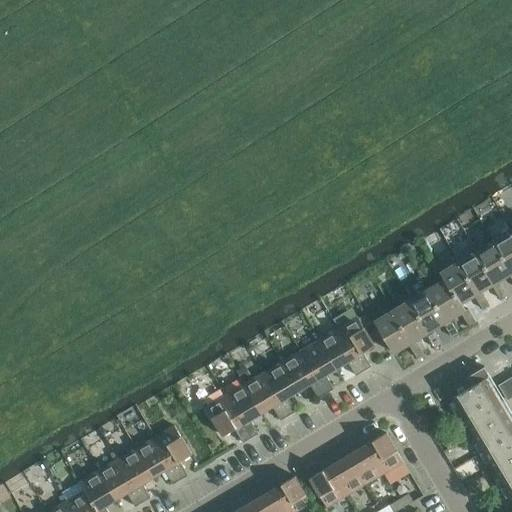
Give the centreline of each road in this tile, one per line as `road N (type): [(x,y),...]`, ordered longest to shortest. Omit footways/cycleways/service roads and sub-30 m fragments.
road 1 (residential): [(200,511),(391,395)]
road 2 (residential): [(511,323),(391,395)]
road 3 (residential): [(461,511),(391,395)]
